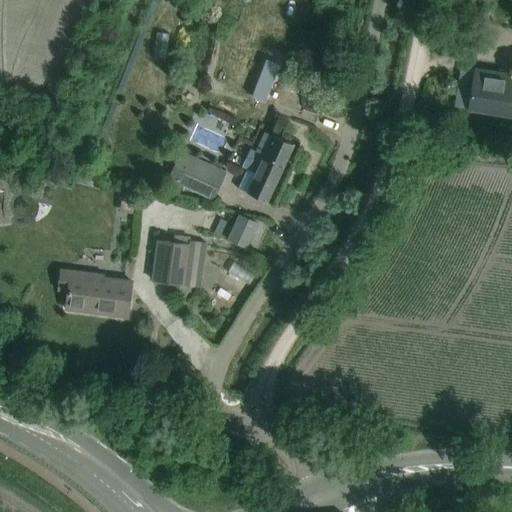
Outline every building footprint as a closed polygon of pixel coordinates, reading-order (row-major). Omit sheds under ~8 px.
[(468,108),(511,115),(511,75),(474,69),(468,108)] [(293,144),(275,136),(249,193),(267,201),(293,144)] [(213,201),(226,172),(183,154),(171,183),(213,201)] [(239,214),(228,238),(246,247),(257,222),(239,214)] [(189,244),(157,240),(152,279),(184,284),(189,244)] [(127,317),(132,281),(104,277),(105,274),(61,268),(58,289),(68,290),(66,308),(127,317)]
